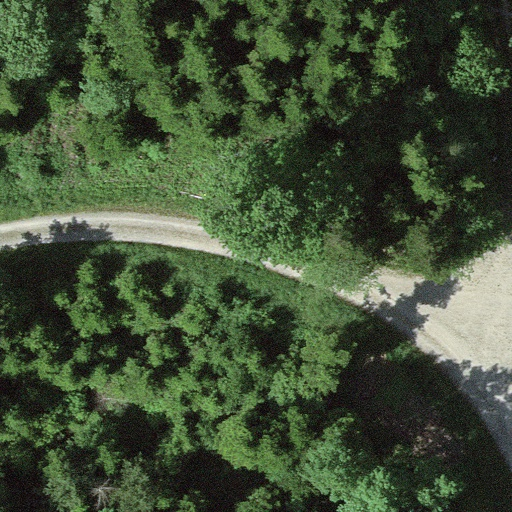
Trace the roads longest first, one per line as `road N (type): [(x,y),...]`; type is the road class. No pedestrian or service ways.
road 1 (track): [(511,327),(430,315),(319,263),(156,228),(0,240)]
road 2 (track): [(491,0),(509,59),(496,328),(511,410)]
